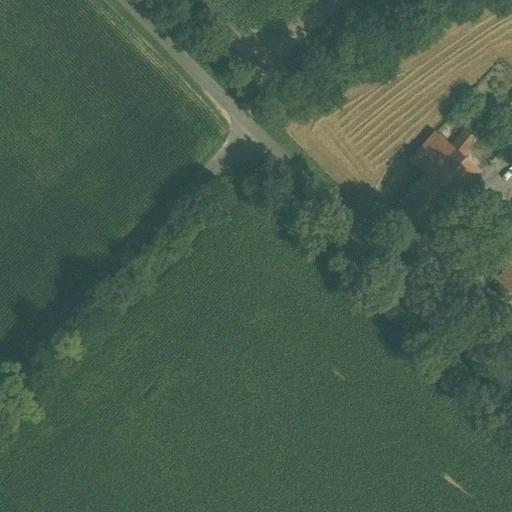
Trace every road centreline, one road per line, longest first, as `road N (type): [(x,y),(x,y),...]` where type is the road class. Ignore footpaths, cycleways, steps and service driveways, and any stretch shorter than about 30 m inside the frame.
road 1 (unclassified): [(253,131),(511,403)]
road 2 (unclassified): [(0,387),(253,131)]
road 3 (unclassified): [(253,131),(118,0)]
